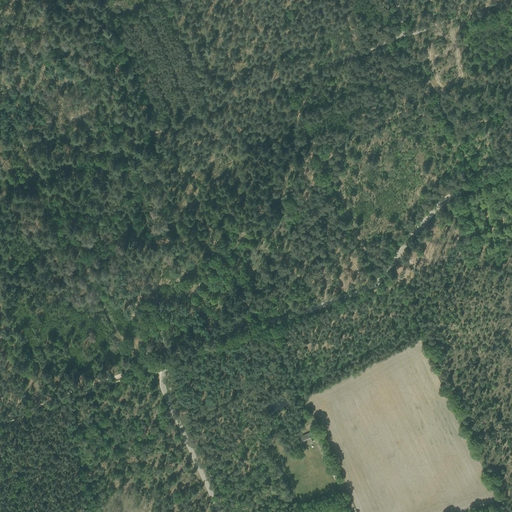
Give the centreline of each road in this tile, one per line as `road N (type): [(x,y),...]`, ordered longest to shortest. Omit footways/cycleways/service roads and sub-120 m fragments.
road 1 (unclassified): [(219,511),(156,363),(381,278),(445,199),(511,172)]
road 2 (track): [(37,175),(405,34)]
